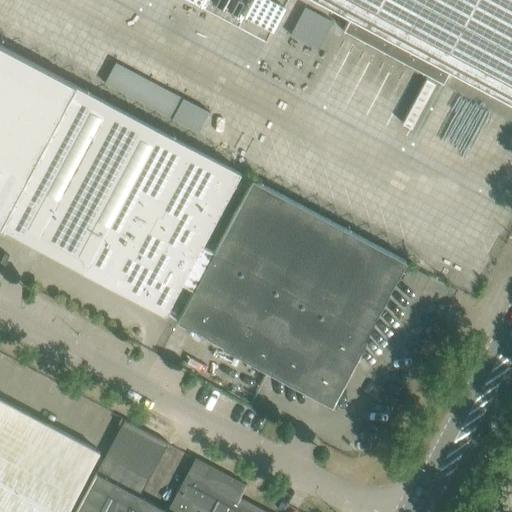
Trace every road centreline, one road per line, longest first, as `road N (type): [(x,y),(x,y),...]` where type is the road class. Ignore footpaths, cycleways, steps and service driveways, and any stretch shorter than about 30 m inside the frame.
road 1 (unclassified): [(0,310),(374,511)]
road 2 (tertiary): [(418,511),(511,334)]
